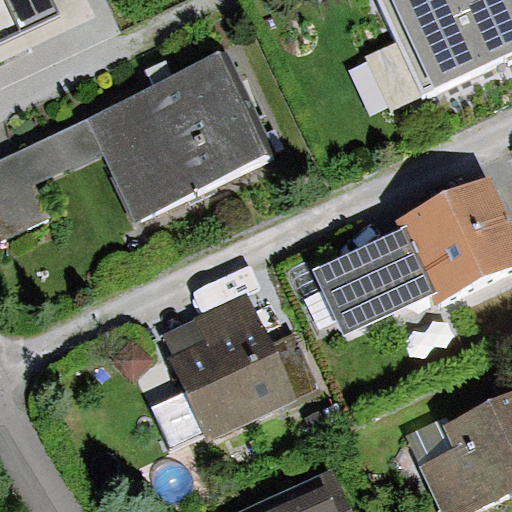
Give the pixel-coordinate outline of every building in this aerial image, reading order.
[(51,0),(0,0),(0,39),(57,12),(51,0)] [(511,0),(378,0),(427,98),(506,60),(510,68),(511,67),(511,0)] [(0,167),(0,248),(1,250),(51,226),(34,191),(103,158),(136,226),(275,159),(226,59),(157,93),(0,167)] [(435,297),(440,306),(511,273),(511,223),(493,182),(402,223),(405,231),(314,272),(344,338),(435,297)] [(251,292),(166,330),(178,356),(170,360),(185,392),(152,407),(169,447),(201,433),(205,442),(318,391),(292,334),(274,342),(251,292)] [(134,340),(112,361),(134,383),(155,361),(134,340)] [(443,417),(407,434),(444,511),(477,511),(511,495),(511,394),(447,425),(443,417)] [(355,511),(335,467),(238,511),(355,511)]
